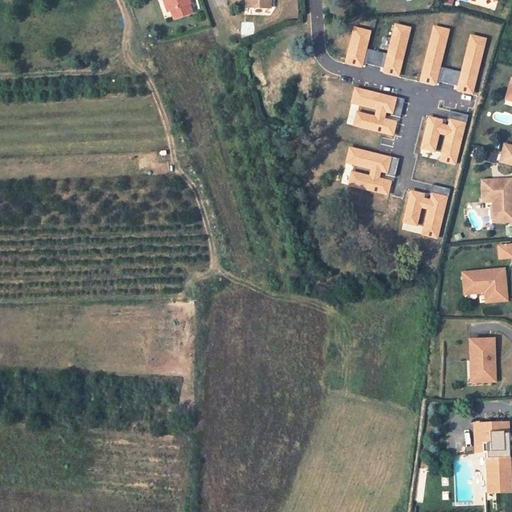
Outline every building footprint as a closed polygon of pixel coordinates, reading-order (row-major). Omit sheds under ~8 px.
[(160,0),(161,1),(166,13),(189,5),(187,0),(160,0)] [(253,0),(254,8),(269,10),(270,0),(253,0)] [(156,3),(160,15),(166,13),(161,1),(156,3)] [(410,28),(395,25),(384,72),(398,75),(410,28)] [(448,30),(434,27),(420,81),(435,84),(448,30)] [(370,32),(354,28),(346,63),(361,67),(370,32)] [(485,39),(471,36),(457,90),(472,93),(485,39)] [(381,67),(384,53),(369,50),(366,64),(381,67)] [(458,71),(443,68),(440,82),(455,85),(458,71)] [(395,98),(355,89),(351,103),(377,109),(375,117),(357,113),(354,125),(393,135),(396,122),(383,119),(385,111),(391,113),(391,115),(400,117),(405,99),(395,97),(395,98)] [(440,161),(455,164),(465,124),(466,124),(468,115),(450,111),(448,120),(450,120),(449,127),(441,125),(442,121),(429,117),(422,148),(434,151),(439,133),(447,135),(440,161)] [(511,164),(511,146),(505,145),(500,161),(511,164)] [(390,158),(350,148),(346,163),(372,169),(370,177),(352,172),(349,185),(387,194),(391,182),(378,179),(380,171),(386,172),(386,175),(393,177),(398,158),(390,156),(390,158)] [(498,217),(511,216),(511,179),(496,180),(496,185),(493,185),(492,180),(482,181),(483,202),(493,201),(497,201),(498,217)] [(424,195),(411,191),(403,222),(416,225),(421,207),(428,209),(422,234),(437,238),(447,198),(448,198),(450,189),(432,185),(430,194),(432,194),(430,201),(423,199),(424,195)] [(511,216),(498,217),(497,201),(493,201),(494,222),(511,221),(511,216)] [(511,247),(511,245),(498,246),(499,259),(511,257),(511,247)] [(504,269),(467,273),(469,290),(485,288),(485,292),(486,302),(507,300),(506,290),(501,290),(501,286),(506,286),(504,269)] [(469,290),(467,273),(462,273),(464,294),(485,292),(485,288),(469,290)] [(494,339),(470,340),(470,360),(474,360),(475,377),(495,377),(494,362),(492,362),(492,359),(494,359),(494,339)] [(474,360),(470,360),(471,382),(495,381),(495,377),(475,377),(474,360)] [(508,423),(474,424),(475,453),(486,452),(488,483),(511,482),(510,458),(509,451),(508,423)] [(511,482),(488,483),(488,493),(511,492),(511,482)]
